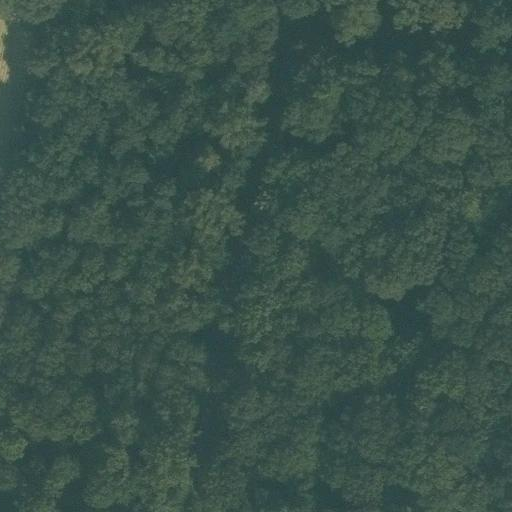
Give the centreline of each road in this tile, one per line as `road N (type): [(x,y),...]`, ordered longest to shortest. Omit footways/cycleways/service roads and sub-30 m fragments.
road 1 (unclassified): [(203,511),(195,477),(279,57),(281,0)]
road 2 (unclassified): [(150,511),(0,480)]
